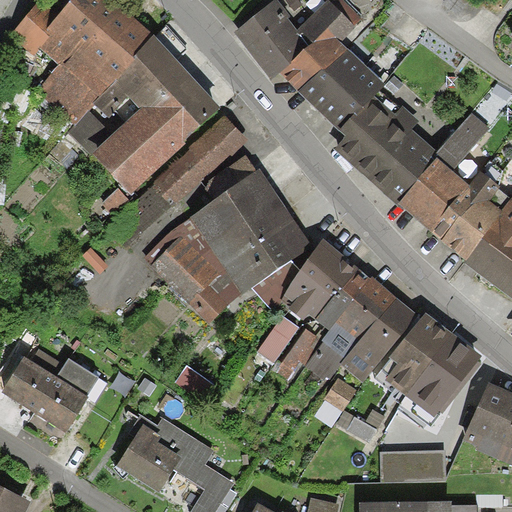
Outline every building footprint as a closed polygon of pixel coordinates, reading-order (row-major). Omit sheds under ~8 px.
[(156,39),(110,0),(74,0),(63,12),(50,0),(43,0),(11,36),(34,55),(40,49),(59,68),(31,102),(44,112),(49,104),(75,126),(90,112),(96,107),(94,105),(156,39)] [(324,74),(349,52),(341,44),(356,29),(354,27),(363,20),(343,0),(336,0),(333,3),(330,2),(298,31),(313,48),(281,74),(299,95),(322,73),(324,74)] [(298,0),(288,0),(287,1),(295,12),(303,6),(298,0)] [(294,20),(278,1),(236,35),(273,81),(281,74),(313,48),(298,31),(291,22),(294,20)] [(96,107),(120,131),(113,137),(92,157),(120,189),(102,206),(114,217),(132,200),(220,111),(156,39),(94,105),(96,107)] [(322,73),(299,95),(341,132),(354,117),(356,120),(376,98),(386,85),(349,52),(324,74),(322,73)] [(341,132),(347,138),(336,151),(399,205),(438,161),(440,158),(437,155),(412,132),(420,123),(405,109),(397,117),(376,98),(356,120),(354,117),(341,132)] [(75,126),(69,133),(92,157),(113,137),(90,112),(75,126)] [(473,115),(437,155),(440,158),(438,161),(452,173),(490,130),(473,115)] [(247,142),(225,118),(153,184),(175,208),(247,142)] [(173,232),(241,296),(255,288),(293,263),(313,249),(262,172),(258,174),(246,157),(206,190),(216,205),(173,232)] [(438,161),(399,205),(442,240),(480,197),(472,190),(468,187),(452,173),(438,161)] [(480,197),(442,240),(467,260),(511,204),(511,197),(481,172),(468,187),(480,197)] [(511,204),(467,260),(464,263),(511,298),(511,204)] [(241,296),(173,232),(145,261),(210,324),(241,296)] [(363,269),(324,243),(285,298),(294,306),(290,311),(305,323),(309,317),(315,323),(363,269)] [(293,263),(255,288),(272,310),(300,273),(293,263)] [(343,365),(398,298),(363,269),(315,323),(329,333),(322,342),(325,344),(306,367),(324,382),(327,378),(330,380),(343,365)] [(424,318),(398,298),(343,365),(363,384),(375,371),(380,375),(390,362),(424,318)] [(407,398),(453,336),(426,316),(424,318),(390,362),(398,368),(385,383),(407,398)] [(283,317),(258,354),(275,365),(299,328),(283,317)] [(322,342),(307,332),(278,373),(289,381),(301,363),(306,367),(325,344),(322,342)] [(421,408),(415,415),(432,428),(482,359),(453,336),(407,398),(421,408)] [(24,358),(2,397),(66,433),(99,379),(67,361),(59,378),(24,358)] [(188,369),(178,383),(203,401),(213,387),(188,369)] [(357,391),(339,379),(325,401),(326,401),(316,417),(332,427),(343,411),(344,412),(357,391)] [(511,393),(491,383),(462,442),(511,465),(511,393)] [(346,412),(338,425),(370,445),(386,419),(374,412),(366,424),(346,412)] [(163,419),(154,433),(188,456),(176,473),(204,491),(190,511),(215,511),(233,485),(204,466),(213,452),(163,419)] [(154,433),(143,426),(115,468),(160,498),(176,473),(188,456),(154,433)] [(449,480),(448,453),(385,455),(386,482),(449,480)] [(28,511),(32,505),(0,488),(0,511),(28,511)] [(338,511),(340,505),(311,500),(309,511),(338,511)]
